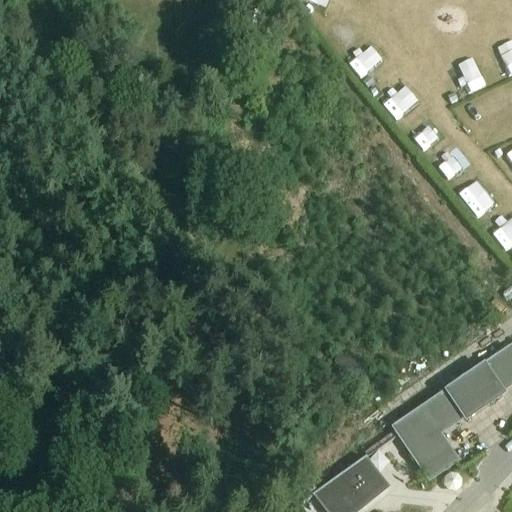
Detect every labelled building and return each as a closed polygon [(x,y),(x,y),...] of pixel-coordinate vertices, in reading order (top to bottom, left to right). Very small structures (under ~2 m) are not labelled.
[(397,119),(413,108),(402,92),(386,103),(397,119)] [(237,183),(215,156),(202,167),(212,180),(193,195),(204,209),(237,183)] [(511,352),(510,350),(390,431),(428,486),(459,465),(441,438),(463,423),(465,426),(505,398),(503,395),(511,388),(511,352)] [(361,384),(363,362),(334,359),(332,381),(361,384)] [(365,459),(313,496),(325,511),(358,511),(389,488),(365,459)]
